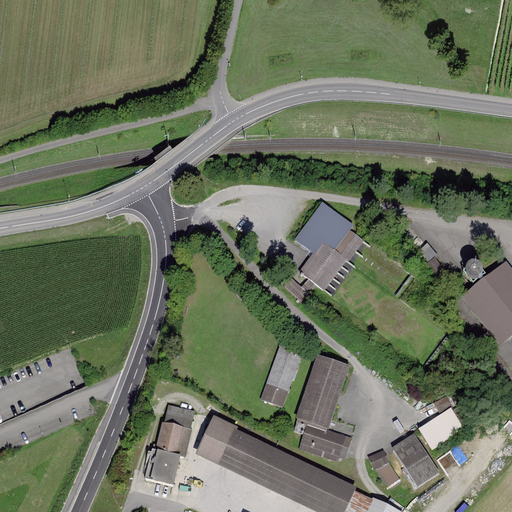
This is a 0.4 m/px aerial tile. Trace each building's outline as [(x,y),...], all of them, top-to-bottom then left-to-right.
[(319,205),(292,242),(315,258),(302,276),(324,293),(346,263),(349,265),(364,245),(348,233),(352,229),(319,205)] [(421,252),(431,264),(427,267),(439,281),(449,272),(427,247),(421,252)] [(511,277),(503,265),(458,298),(496,350),(508,341),(511,345),(511,344),(511,277)] [(302,359),(280,352),(262,404),(284,411),(302,359)] [(345,374),(316,365),(295,428),(310,433),(305,448),(343,461),(350,438),(327,430),(345,374)] [(195,415),(168,409),(164,427),(161,427),(154,454),(152,453),(144,483),(171,490),(178,460),(183,461),(195,415)] [(449,412),(366,459),(384,491),(403,481),(408,491),(441,472),(430,452),(462,434),(449,412)] [(354,487),(212,420),(193,461),(300,511),(366,511),(370,504),(351,495),(354,487)]
